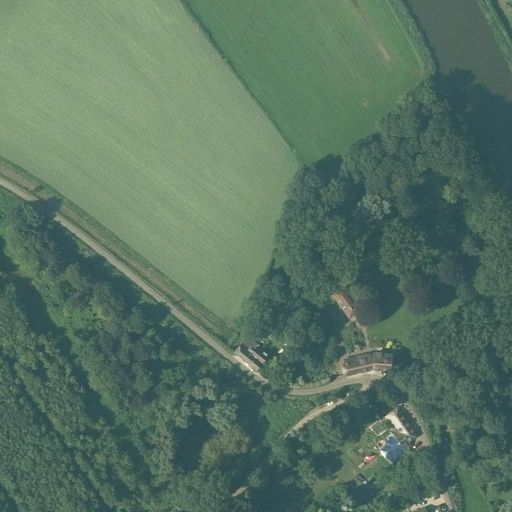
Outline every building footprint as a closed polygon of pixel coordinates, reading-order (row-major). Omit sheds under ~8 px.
[(314,242),(310,250),(318,254),(321,246),(314,242)] [(345,288),(333,296),(345,313),(357,305),(345,288)] [(235,353),(257,371),(269,357),(257,347),(259,346),(248,336),(242,343),(243,344),(235,353)] [(322,345),(310,354),(314,359),(326,351),(322,345)] [(383,356),(384,354),(374,354),(371,354),(358,357),(343,360),(346,374),(372,369),(390,370),(392,357),(383,356)] [(409,442),(417,436),(398,408),(386,416),(391,424),(394,422),(399,429),(385,440),(398,456),(411,446),(409,442)] [(387,472),(373,455),(363,462),(377,480),(387,472)]
